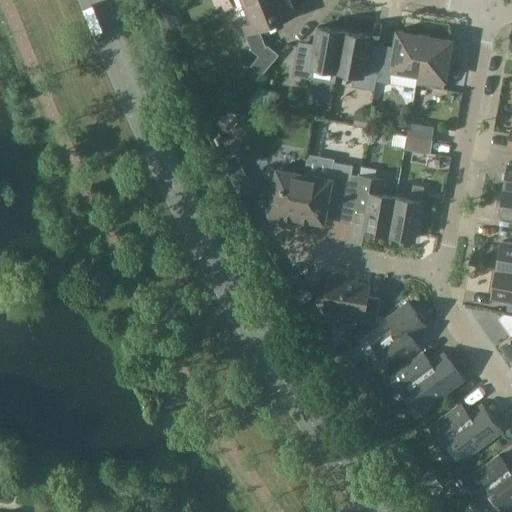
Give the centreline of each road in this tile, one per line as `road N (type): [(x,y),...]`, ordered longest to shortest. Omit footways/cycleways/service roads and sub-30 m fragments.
road 1 (primary): [(350,476),(265,351),(186,209),(91,0)]
road 2 (residential): [(440,274),(489,9)]
road 3 (residential): [(511,396),(453,319),(440,274)]
road 4 (residential): [(440,274),(300,252)]
